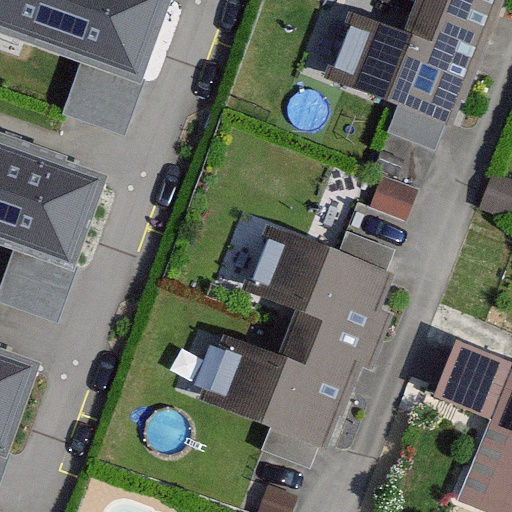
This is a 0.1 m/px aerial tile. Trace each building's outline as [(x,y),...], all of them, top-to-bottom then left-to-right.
[(0,0),(0,9),(162,71),(189,0),(0,0)] [(426,26),(491,50),(509,0),(431,0),(436,2),(426,26)] [(491,50),(426,26),(417,51),(362,30),(340,88),(460,132),(491,50)] [(0,221),(91,256),(126,164),(0,116),(0,221)] [(295,344),(359,368),(390,286),(272,241),(250,300),(304,320),(295,344)] [(0,441),(29,452),(65,353),(0,330),(0,441)] [(359,368),(295,344),(286,369),(230,349),(209,406),(328,451),(359,368)] [(511,511),(511,379),(460,359),(442,407),(499,429),(469,509),(478,511),(511,511)]
